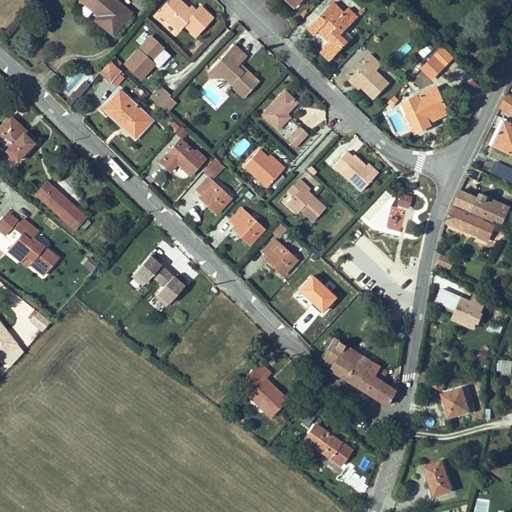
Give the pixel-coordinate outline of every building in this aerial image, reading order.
[(129,13),(114,0),(80,0),(81,0),(96,13),(98,11),(101,13),(99,16),(96,21),(112,34),(129,13)] [(179,0),(171,0),(159,13),(177,31),(184,25),(196,35),(212,16),(200,6),(195,11),(193,13),(188,8),(179,0)] [(326,10),(337,20),(344,12),(333,2),(326,10)] [(326,10),(308,28),(315,35),(319,31),(330,42),(324,48),(334,57),(348,42),(341,35),(345,32),(357,17),(348,8),(344,12),(337,20),(326,10)] [(345,32),(341,35),(348,42),(352,38),(345,32)] [(163,48),(150,36),(125,63),(141,78),(154,64),(151,61),(163,48)] [(258,81),(245,69),(243,71),(236,66),(239,63),(246,55),(233,43),(209,69),(215,76),(225,76),(233,84),(232,86),(244,96),(258,81)] [(431,50),(426,44),(419,52),(425,57),(431,50)] [(330,61),(334,57),(324,48),(321,51),(330,61)] [(367,61),(351,77),(362,87),(374,99),(389,83),(375,70),(381,64),(370,54),(365,60),(367,61)] [(444,65),(434,55),(422,67),(433,77),(444,65)] [(121,63),(113,56),(110,61),(117,67),(121,63)] [(99,72),(111,81),(120,70),(117,67),(110,61),(99,72)] [(236,66),(243,71),(245,69),(239,63),(236,66)] [(359,89),(362,87),(351,77),(349,80),(359,89)] [(80,94),(85,88),(81,85),(76,90),(80,94)] [(151,99),(162,88),(160,86),(150,97),(151,99)] [(431,125),(430,121),(427,117),(447,108),(437,87),(403,103),(417,132),(431,125)] [(169,95),(162,88),(151,99),(159,106),(169,96),(169,95)] [(101,108),(113,118),(114,117),(134,136),(143,127),(144,128),(152,120),(119,89),(101,108)] [(262,113),(278,128),(290,116),(286,112),(297,101),(284,89),(262,113)] [(511,94),(508,92),(500,107),(511,113),(511,94)] [(175,101),(169,96),(159,106),(165,112),(175,101)] [(449,112),(447,108),(427,117),(430,121),(449,112)] [(0,126),(0,144),(9,154),(15,160),(33,143),(14,125),(16,122),(10,116),(0,126)] [(134,138),(144,128),(143,127),(134,136),(114,117),(113,118),(134,138)] [(500,130),(493,145),(511,153),(511,123),(507,121),(502,131),(500,130)] [(179,127),(175,134),(184,139),(188,132),(179,127)] [(307,133),(300,127),(288,140),(294,147),(307,133)] [(204,158),(195,150),(193,152),(179,139),(159,162),(169,170),(177,162),(190,174),(204,158)] [(195,148),(196,150),(204,157),(209,153),(199,144),(195,148)] [(278,162),(276,164),(267,156),(259,149),(243,166),(266,187),(272,182),(280,173),(284,167),(278,162)] [(346,152),(333,165),(348,179),(360,191),(367,184),(375,175),(365,166),(353,154),(351,157),(346,152)] [(6,157),(12,163),(15,160),(9,154),(6,157)] [(267,156),(276,164),(278,162),(269,154),(267,156)] [(218,162),(214,158),(210,163),(214,167),(218,162)] [(511,168),(496,161),(491,171),(511,181),(511,168)] [(367,163),(365,166),(375,175),(377,173),(367,163)] [(280,173),(272,183),(277,187),(285,178),(280,173)] [(308,175),(303,181),(315,190),(320,184),(308,175)] [(230,198),(208,178),(197,189),(202,194),(200,197),(216,213),(230,198)] [(293,185),(309,199),(312,195),(308,191),(310,189),(299,179),(293,185)] [(42,188),(47,193),(53,187),(47,182),(42,188)] [(293,197),(287,203),(297,212),(300,209),(313,221),(325,208),(312,195),(309,199),(293,185),(288,191),(293,197)] [(42,188),(36,194),(74,228),(77,224),(83,229),(90,222),(53,187),(47,193),(42,188)] [(480,214),(488,197),(489,195),(482,192),(479,198),(461,189),(454,201),(480,214)] [(410,209),(413,198),(401,194),(398,206),(410,209)] [(480,214),(503,224),(510,207),(488,197),(480,214)] [(486,246),(497,225),(455,205),(447,226),(486,246)] [(511,216),(511,207),(510,207),(503,224),(507,226),(511,216)] [(263,229),(241,209),(230,221),(236,225),(233,228),(250,243),(263,229)] [(0,230),(5,235),(17,220),(8,213),(0,223),(0,230)] [(15,228),(22,232),(29,224),(23,219),(15,228)] [(38,231),(29,224),(22,232),(10,247),(24,258),(27,255),(32,259),(29,263),(44,275),(57,258),(33,237),(38,231)] [(506,231),(497,225),(486,246),(493,245),(500,245),(505,232),(506,231)] [(511,235),(505,232),(500,245),(492,263),(500,267),(505,254),(503,253),(511,235)] [(296,259),(274,239),(263,251),(269,256),(266,259),(282,274),(296,259)] [(21,262),(24,258),(10,247),(7,251),(21,262)] [(155,261),(158,258),(151,252),(133,273),(144,282),(151,275),(157,281),(163,286),(157,293),(168,303),(186,282),(179,276),(176,279),(173,276),(158,264),(155,261)] [(448,257),(442,254),(438,262),(451,268),(454,260),(448,257)] [(93,272),(98,263),(88,257),(83,267),(93,272)] [(144,282),(133,273),(131,276),(142,286),(144,282)] [(334,296),(311,275),(299,289),(312,301),(310,303),(320,311),(334,296)] [(472,300),(442,288),(435,303),(455,312),(451,321),(476,331),(478,325),(481,326),(485,315),(483,314),(486,306),(484,305),(487,298),(475,294),(472,300)] [(168,303),(157,293),(154,296),(166,305),(168,303)] [(42,331),(51,322),(38,311),(30,321),(42,331)] [(490,321),(488,329),(501,333),(504,325),(490,321)] [(0,353),(1,354),(16,343),(0,322),(0,353)] [(317,352),(321,356),(333,337),(329,335),(317,352)] [(321,356),(319,359),(330,366),(328,368),(344,377),(360,354),(333,337),(321,356)] [(380,367),(360,354),(344,377),(365,390),(380,367)] [(511,360),(497,360),(496,373),(511,374),(511,370),(511,360)] [(246,379),(244,382),(250,387),(253,389),(248,395),(270,416),(286,399),(264,378),(270,372),(260,363),(245,378),(246,379)] [(387,371),(380,367),(365,390),(387,404),(398,386),(391,382),(389,386),(381,381),(387,371)] [(451,372),(441,367),(431,386),(441,390),(451,372)] [(472,413),(464,388),(442,394),(450,420),(472,413)] [(331,402),(326,398),(322,404),(327,408),(331,402)] [(307,425),(318,412),(307,403),(304,401),(294,414),(307,425)] [(305,439),(311,444),(317,448),(340,465),(351,450),(315,424),(305,439)] [(452,489),(442,460),(424,466),(434,495),(452,489)]
